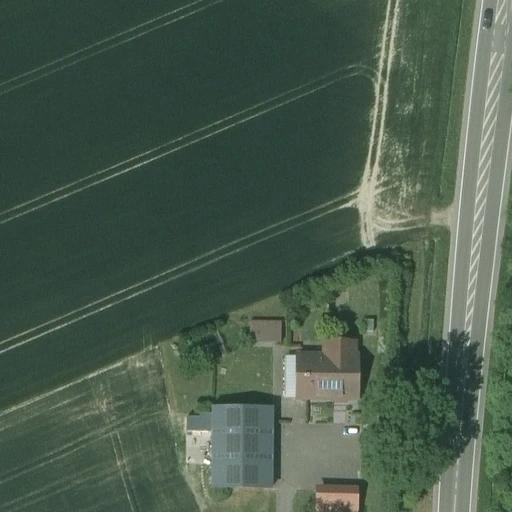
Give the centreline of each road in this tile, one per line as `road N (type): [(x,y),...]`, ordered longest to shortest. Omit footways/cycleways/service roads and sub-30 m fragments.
road 1 (secondary): [(504,0),(455,511)]
road 2 (unknown): [(459,446),(297,448)]
